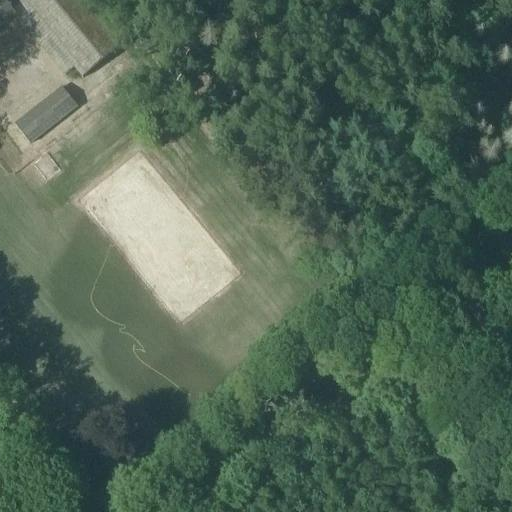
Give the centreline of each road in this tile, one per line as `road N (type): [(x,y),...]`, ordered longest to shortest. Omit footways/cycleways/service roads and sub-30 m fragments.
road 1 (track): [(172,511),(511,213)]
road 2 (unknown): [(511,258),(216,511)]
road 3 (track): [(0,413),(74,511)]
